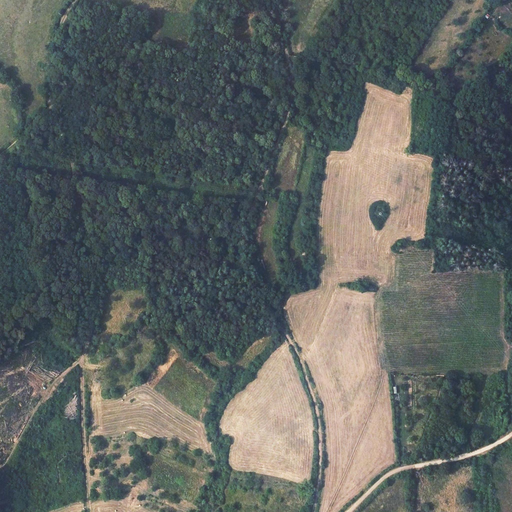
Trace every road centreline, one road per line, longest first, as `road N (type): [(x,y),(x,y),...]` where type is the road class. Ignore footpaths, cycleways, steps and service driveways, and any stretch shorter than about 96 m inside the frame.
road 1 (track): [(313,511),(320,445),(313,399),(239,249),(286,119),(287,59)]
road 2 (track): [(0,150),(51,104),(56,44),(76,0)]
road 3 (track): [(504,440),(502,271)]
